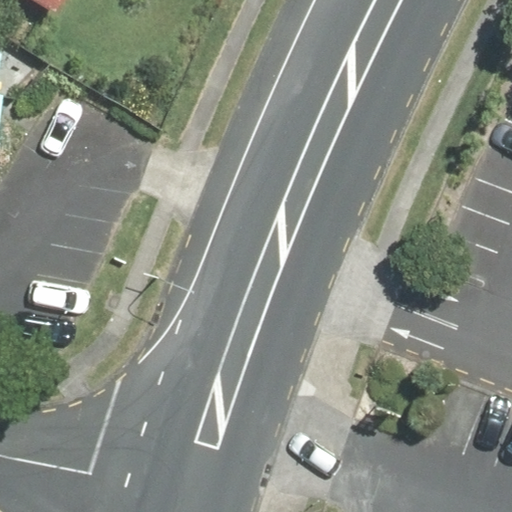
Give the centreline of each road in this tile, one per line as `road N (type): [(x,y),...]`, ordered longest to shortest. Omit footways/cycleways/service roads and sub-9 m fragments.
road 1 (secondary): [(186,508),(327,144),(399,0)]
road 2 (residential): [(0,463),(186,508)]
